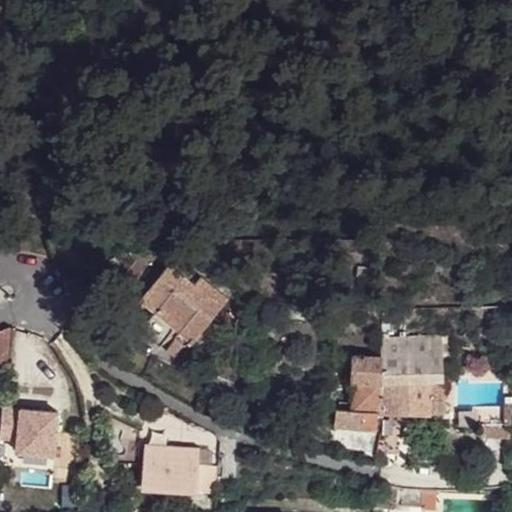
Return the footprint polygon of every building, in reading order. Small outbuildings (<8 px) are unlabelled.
[(169,265),(140,299),(155,311),(159,306),(184,326),(187,323),(200,334),(229,299),(201,276),(194,285),(169,265)] [(184,326),(159,306),(155,311),(175,328),(193,343),(200,334),(187,323),(184,326)] [(155,311),(140,330),(160,347),(175,328),(155,311)] [(0,330),(0,363),(7,364),(10,327),(0,330)] [(382,335),(382,356),(383,384),(383,412),(431,413),(430,380),(443,379),(444,379),(442,355),(410,356),(411,336),(382,335)] [(16,345),(15,367),(44,368),(44,345),(16,345)] [(353,355),(352,383),(353,383),(354,409),(337,408),(335,425),(363,426),(364,411),(378,411),(383,412),(383,384),(382,356),(380,356),(353,355)] [(430,380),(431,413),(444,413),(443,379),(430,380)] [(511,409),(484,409),(483,438),(511,438),(511,412),(511,409)] [(378,411),(364,411),(363,426),(378,426),(378,411)] [(184,439),(167,438),(166,446),(166,451),(183,452),(183,447),(184,439)] [(146,444),(143,485),(197,488),(216,490),(217,466),(198,464),(199,448),(183,447),(183,452),(166,451),(166,446),(146,444)] [(402,487),(401,505),(421,506),(422,491),(422,488),(402,487)] [(421,506),(421,508),(436,509),(436,491),(422,491),(421,506)] [(246,497),(245,511),(287,511),(287,498),(246,497)]
